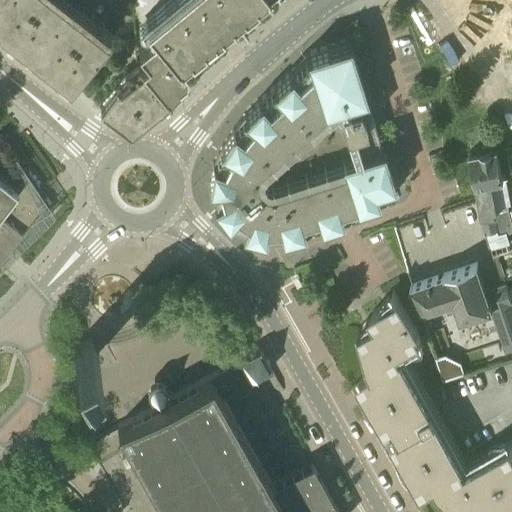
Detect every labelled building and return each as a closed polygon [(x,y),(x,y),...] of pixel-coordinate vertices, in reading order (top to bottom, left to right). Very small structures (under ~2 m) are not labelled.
[(70,0),(0,0),(0,29),(69,83),(110,31),(70,0)] [(145,68),(166,93),(185,77),(186,69),(181,63),(232,21),(233,22),(235,21),(234,19),(256,0),(165,0),(138,23),(151,37),(137,49),(147,61),(142,64),(145,68)] [(373,119),(364,93),(365,93),(348,39),(306,53),(307,56),(260,98),(244,114),(233,127),(221,146),(213,162),(212,162),(209,185),(214,201),(213,202),(227,220),(228,220),(242,229),(242,230),(264,236),(282,235),(361,211),(359,204),(397,192),(373,119)] [(170,97),(166,93),(145,68),(142,64),(141,65),(137,61),(116,85),(99,108),(123,126),(135,125),(158,107),(170,97)] [(470,152),(478,198),(482,217),(486,232),(496,230),(497,236),(507,233),(511,232),(511,227),(509,210),(497,213),(492,182),(504,180),(502,170),(511,169),(507,145),(495,147),(491,142),(482,144),(480,150),(470,152)] [(14,188),(0,176),(0,270),(1,270),(0,268),(0,256),(8,246),(13,249),(50,212),(46,207),(52,203),(47,195),(41,199),(36,190),(38,191),(39,191),(37,189),(40,187),(28,170),(26,172),(24,169),(22,170),(25,173),(14,188)] [(511,300),(506,282),(501,284),(486,288),(484,283),(477,263),(475,263),(475,264),(447,272),(445,272),(445,273),(411,285),(420,312),(445,303),(448,312),(456,309),(460,320),(492,309),(506,350),(511,348),(511,300)] [(408,314),(398,297),(373,311),(378,319),(359,330),(367,363),(372,372),(361,378),(388,426),(393,423),(400,436),(395,439),(422,487),(433,481),(438,489),(460,511),(464,511),(481,503),(486,511),(511,496),(511,445),(511,443),(466,469),(399,350),(421,338),(408,314)] [(89,338),(73,347),(82,364),(98,355),(89,338)] [(339,511),(312,462),(311,463),(271,485),(222,396),(271,369),(259,348),(247,355),(243,357),(117,427),(118,430),(130,450),(121,455),(126,464),(135,459),(164,511),(339,511)]
